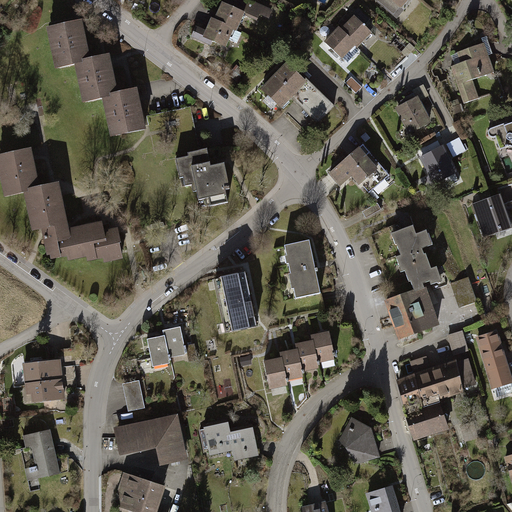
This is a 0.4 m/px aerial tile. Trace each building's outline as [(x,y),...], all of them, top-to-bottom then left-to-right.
[(249,0),(225,0),(224,2),(245,12),(244,14),(258,20),(260,15),(268,18),(272,10),(249,0)] [(379,0),(378,2),(394,15),(400,7),(401,8),(407,0),(379,0)] [(224,2),(222,1),(214,19),(211,17),(203,37),(225,47),(233,30),(236,31),(244,14),(245,12),(224,2)] [(354,15),(341,29),(356,44),(359,47),(372,33),(365,25),(370,19),(359,8),(353,14),(354,15)] [(84,18),(47,26),(56,67),(76,63),(84,102),(104,97),(111,137),(147,130),(138,86),(119,90),(112,52),(92,56),(84,18)] [(341,29),(339,26),(324,42),(342,59),(356,44),(341,29)] [(473,82),(494,74),(483,44),(447,58),(458,88),(464,103),(479,98),(473,82)] [(306,80),(285,64),(260,89),(281,108),(292,97),(306,80)] [(362,87),(351,77),(346,83),(356,93),(362,87)] [(330,103),(306,80),(292,97),(317,121),(330,103)] [(408,134),(431,122),(417,97),(396,108),(408,134)] [(495,136),(500,149),(511,145),(511,146),(511,122),(503,126),(502,124),(492,128),(489,130),(489,134),(492,136),(495,136)] [(442,145),(439,140),(417,151),(434,185),(458,173),(444,145),(442,145)] [(363,145),(328,175),(341,187),(352,177),(373,201),(396,183),(363,145)] [(189,156),(176,159),(179,177),(185,176),(186,185),(192,184),(194,192),(197,191),(199,199),(208,198),(209,207),(229,201),(226,189),(231,187),(225,162),(212,165),(208,148),(189,152),(189,156)] [(30,151),(0,156),(0,175),(4,197),(25,193),(33,233),(45,231),(51,262),(70,258),(72,265),(104,259),(105,265),(125,261),(118,228),(103,231),(101,221),(68,228),(59,182),(37,187),(30,151)] [(484,238),(511,228),(500,194),(472,205),(484,238)] [(414,225),(392,234),(400,256),(397,257),(402,271),(406,270),(414,289),(424,285),(423,283),(430,281),(432,286),(445,282),(438,265),(432,267),(424,247),(433,243),(427,228),(417,232),(414,225)] [(312,240),(285,246),(296,297),(323,292),(312,240)] [(228,329),(256,324),(245,271),(218,277),(228,329)] [(468,282),(452,287),(459,308),(475,303),(468,282)] [(383,301),(398,340),(439,324),(424,285),(414,289),(383,301)] [(164,329),(165,335),(170,358),(187,354),(181,326),(164,329)] [(280,359),(265,361),(270,388),(288,385),(287,377),(306,374),(305,370),(321,367),(320,361),(335,359),(330,332),(312,335),(313,340),(296,342),(297,348),(279,351),(280,359)] [(468,353),(461,332),(447,337),(454,358),(468,353)] [(511,378),(497,333),(477,340),(493,391),(511,384),(511,378)] [(165,335),(148,339),(153,367),(171,363),(170,358),(165,335)] [(250,355),(240,357),(242,367),(253,364),(250,355)] [(430,369),(425,357),(410,362),(415,374),(430,369)] [(477,385),(468,358),(458,361),(457,359),(430,369),(415,374),(396,380),(406,414),(441,402),(464,393),(463,389),(477,385)] [(64,378),(62,359),(24,364),(26,382),(64,378)] [(64,378),(26,382),(27,395),(32,394),(33,402),(66,399),(64,378)] [(140,383),(124,386),(129,413),(145,409),(140,383)] [(449,430),(441,402),(406,414),(413,440),(449,430)] [(178,413),(114,427),(121,456),(157,448),(161,466),(188,460),(184,442),(178,413)] [(350,416),(337,439),(355,463),(378,455),(369,427),(350,416)] [(229,422),(204,427),(210,454),(230,450),(232,459),(261,454),(255,426),(231,431),(229,422)] [(62,473),(52,430),(24,436),(27,448),(32,446),(37,467),(27,469),(30,480),(62,473)] [(511,455),(503,458),(511,486),(511,455)] [(158,511),(167,486),(125,472),(113,504),(135,511),(158,511)] [(400,511),(392,485),(365,493),(370,511),(400,511)] [(326,511),(324,500),(299,505),(300,511),(326,511)]
